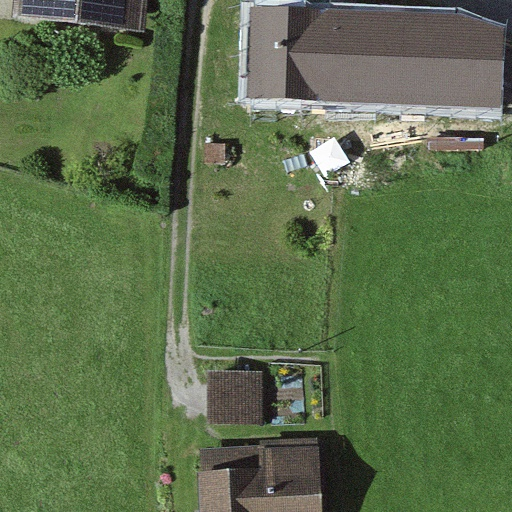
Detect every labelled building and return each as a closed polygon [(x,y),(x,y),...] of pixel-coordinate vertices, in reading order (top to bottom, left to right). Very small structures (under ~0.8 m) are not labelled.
[(146,0),(17,0),(14,31),(141,45),(146,0)] [(329,114),(333,27),(255,24),(251,110),(329,114)] [(453,28),(333,27),(329,114),(499,119),(501,41),(453,28)] [(227,147),(208,146),(208,166),(227,166),(227,147)] [(266,370),(211,369),(210,418),(265,419),(266,370)] [(261,463),(199,464),(199,511),(324,511),(324,445),(261,446),(261,463)]
